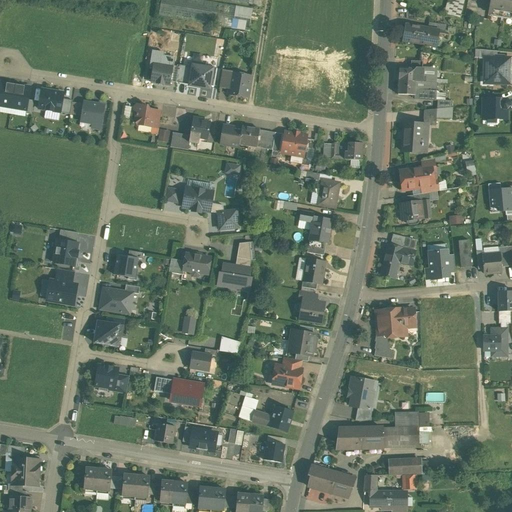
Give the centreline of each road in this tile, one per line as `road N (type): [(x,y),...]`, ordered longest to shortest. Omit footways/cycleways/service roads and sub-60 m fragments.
road 1 (residential): [(378,133),(120,90)]
road 2 (residential): [(60,442),(297,481)]
road 3 (residential): [(334,361),(475,380),(485,426),(511,434)]
road 4 (unclassified): [(353,298),(378,133)]
road 5 (residential): [(353,298),(511,285)]
road 6 (residential): [(76,352),(106,206)]
road 7 (unclassified): [(378,133),(385,0)]
road 8 (unclassified): [(297,481),(334,361)]
